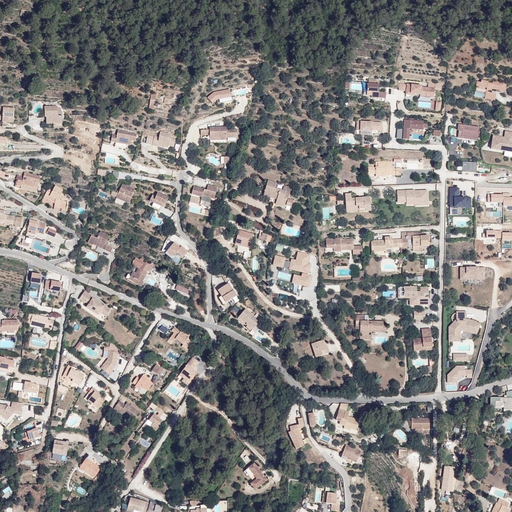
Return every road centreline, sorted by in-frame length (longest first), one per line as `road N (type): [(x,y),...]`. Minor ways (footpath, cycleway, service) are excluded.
road 1 (residential): [(318,318),(271,305),(222,232),(238,217),(257,219),(262,205)]
road 2 (residential): [(442,225),(444,148),(391,144),(393,99)]
road 3 (residential): [(439,398),(442,225)]
road 4 (residential): [(182,176),(177,209),(183,229),(203,247),(209,327)]
road 5 (residential): [(114,511),(193,393)]
road 6 (residential): [(45,266),(75,248),(73,232),(0,184)]
road 7 (unknown): [(162,168),(182,176),(187,164),(179,146),(189,121),(226,108),(236,95)]
road 8 (residential): [(51,407),(69,274)]
road 9 (residential): [(302,397),(314,441),(343,470),(348,511)]
